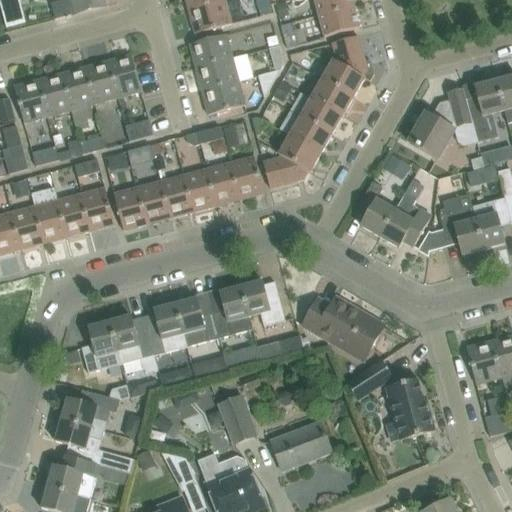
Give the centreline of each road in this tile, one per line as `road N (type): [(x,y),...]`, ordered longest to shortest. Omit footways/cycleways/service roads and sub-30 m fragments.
road 1 (unclassified): [(316,251),(283,234),(72,290),(50,312),(28,395)]
road 2 (residential): [(316,251),(407,92),(409,70)]
road 3 (residential): [(428,306),(470,458)]
road 4 (residential): [(0,53),(151,16)]
road 5 (residential): [(342,511),(470,458)]
road 6 (unclassified): [(428,306),(316,251)]
road 7 (residential): [(185,133),(151,16)]
